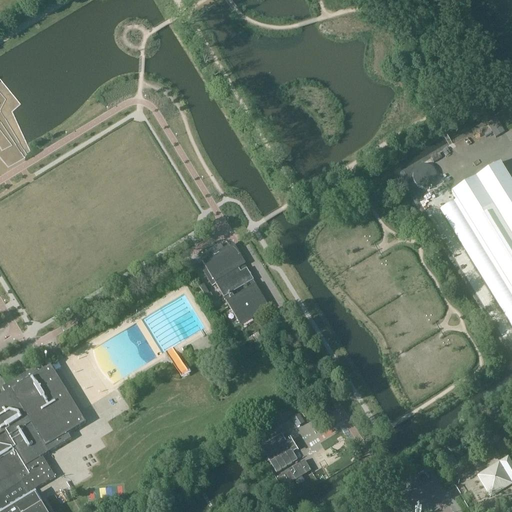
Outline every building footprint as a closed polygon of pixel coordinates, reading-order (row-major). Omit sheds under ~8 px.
[(496,136),(505,130),(497,117),(488,123),(496,136)] [(436,202),(511,323),(511,182),(500,163),(436,202)] [(203,263),(241,326),(270,309),(255,284),(234,297),(231,293),(253,281),(246,269),(240,272),(237,267),(243,264),(232,246),(203,263)] [(55,478),(42,457),(70,440),(67,434),(85,424),(50,366),(44,370),(40,365),(2,388),(6,393),(0,396),(0,511),(45,511),(35,494),(33,496),(31,492),(55,478)] [(297,461),(293,453),(281,434),(260,447),(276,474),(297,461)] [(477,476),(486,490),(497,493),(511,483),(511,463),(508,457),(477,476)] [(304,461),(278,477),(285,487),(295,481),(311,472),(304,461)]
